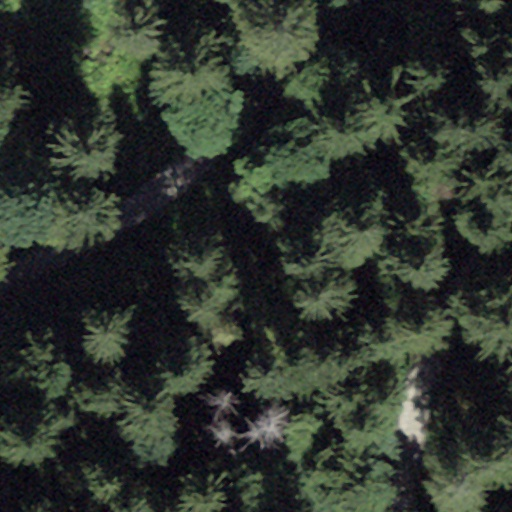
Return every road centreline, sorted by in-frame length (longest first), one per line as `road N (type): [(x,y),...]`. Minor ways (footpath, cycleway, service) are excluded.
road 1 (track): [(0,260),(182,155),(351,0)]
road 2 (track): [(511,250),(498,264),(440,390),(413,511)]
